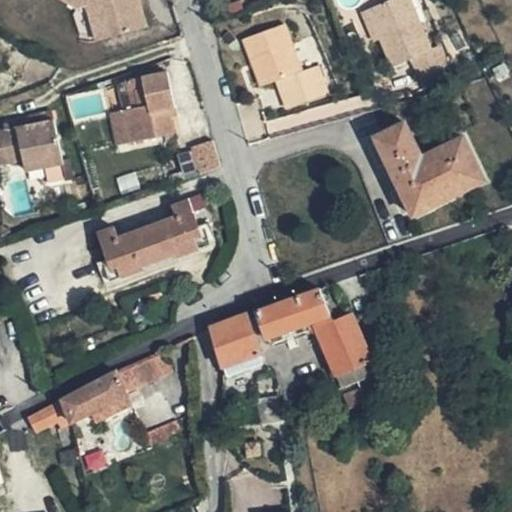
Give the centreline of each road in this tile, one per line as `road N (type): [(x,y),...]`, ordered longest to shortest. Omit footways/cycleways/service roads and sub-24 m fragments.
road 1 (residential): [(246,296),(258,248),(191,0)]
road 2 (residential): [(511,218),(246,296)]
road 3 (residential): [(194,322),(10,407)]
road 4 (residential): [(194,322),(215,437),(218,511)]
